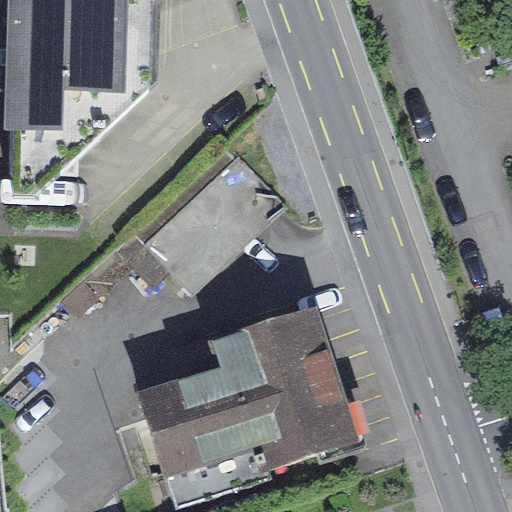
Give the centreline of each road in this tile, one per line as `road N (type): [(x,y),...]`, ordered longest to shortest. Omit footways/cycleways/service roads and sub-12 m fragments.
road 1 (primary): [(296,0),(449,437)]
road 2 (residential): [(415,0),(511,259)]
